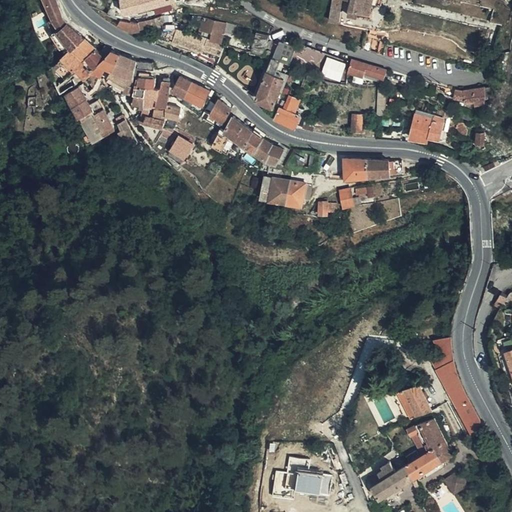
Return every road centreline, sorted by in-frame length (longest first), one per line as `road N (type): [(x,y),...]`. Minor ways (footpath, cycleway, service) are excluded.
road 1 (tertiary): [(476,186),(453,162),(425,152),(292,135),(213,77),(128,42),(74,0)]
road 2 (residential): [(511,68),(496,77),(445,76),(332,43),(246,0)]
road 3 (tertiary): [(481,195),(484,256),(463,335),(482,392)]
road 4 (residential): [(511,276),(487,305),(481,355),(489,386),(482,392)]
